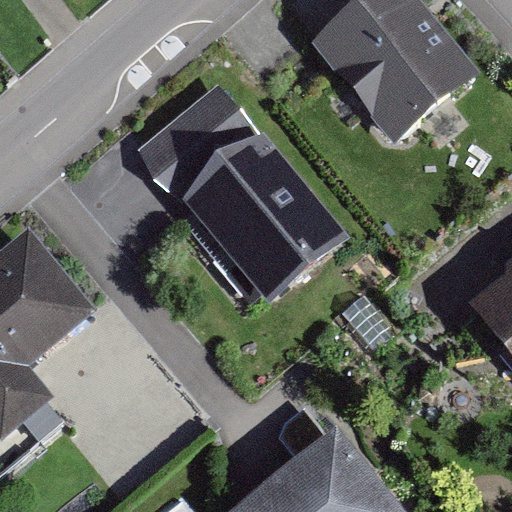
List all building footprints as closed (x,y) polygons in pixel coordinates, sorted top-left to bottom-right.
[(480,79),(410,0),(376,0),(308,60),(392,156),(480,79)] [(352,256),(227,100),(140,169),(264,325),(352,256)] [(89,324),(26,251),(0,273),(0,462),(0,463),(55,416),(23,380),(89,324)] [(511,285),(461,336),(511,388),(511,285)] [(398,511),(335,438),(247,511),(398,511)]
